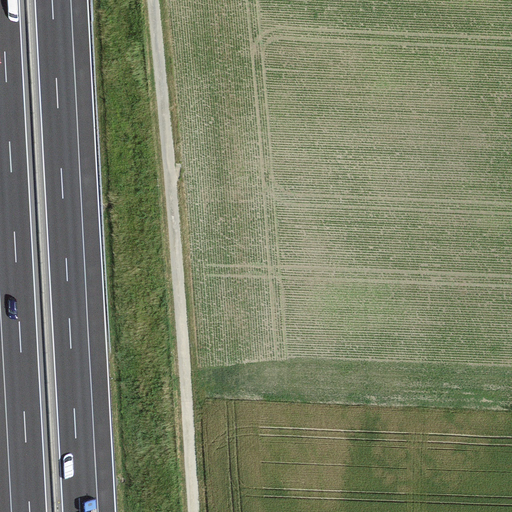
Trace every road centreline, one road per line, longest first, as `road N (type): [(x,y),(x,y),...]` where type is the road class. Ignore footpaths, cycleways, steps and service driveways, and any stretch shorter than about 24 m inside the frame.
road 1 (track): [(194,511),(153,0)]
road 2 (motorway): [(1,0),(29,511)]
road 3 (motorway): [(80,511),(53,0)]
